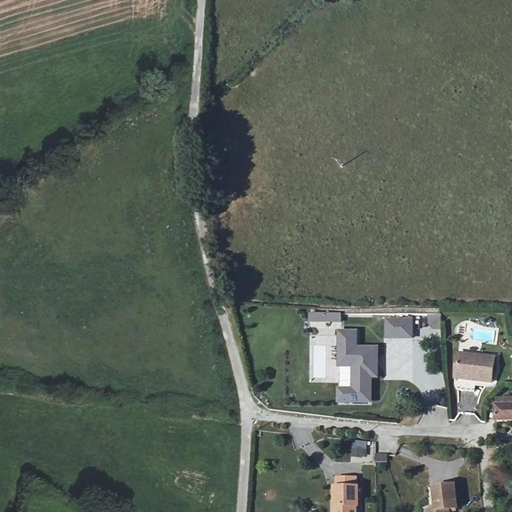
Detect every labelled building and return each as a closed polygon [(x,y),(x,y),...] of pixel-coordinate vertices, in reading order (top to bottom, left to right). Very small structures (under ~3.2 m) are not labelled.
[(341,324),(341,314),(325,313),(325,323),(341,324)] [(428,330),(442,329),(441,314),(427,315),(428,330)] [(413,318),(383,318),(385,338),(414,339),(413,318)] [(359,330),(336,331),(338,367),(350,369),(350,388),(336,389),(337,406),(372,404),(372,380),(379,379),(378,347),(358,346),(359,330)] [(496,364),(459,360),(457,379),(495,382),(496,364)] [(511,406),(499,406),(499,421),(511,420),(511,406)] [(352,442),(353,459),(371,458),(371,442),(352,442)] [(426,511),(447,511),(447,509),(459,508),(456,484),(435,486),(438,510),(426,511)] [(355,511),(357,491),(333,491),(333,511),(355,511)]
